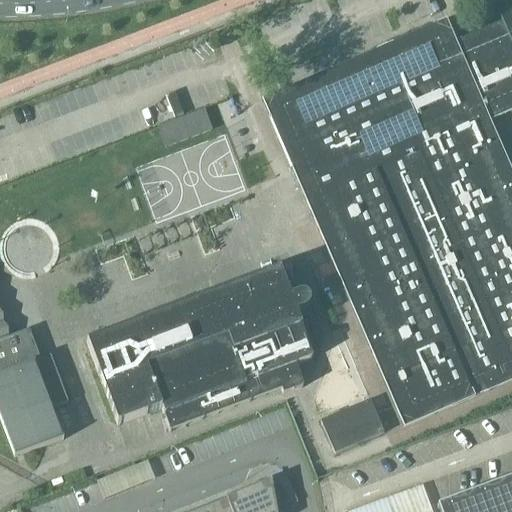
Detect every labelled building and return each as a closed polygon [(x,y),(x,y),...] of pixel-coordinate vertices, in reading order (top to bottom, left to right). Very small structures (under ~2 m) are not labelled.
[(511,0),(492,0),(503,25),(456,45),(447,24),(263,103),(405,430),(488,394),(511,383),(511,174),(489,123),(511,113),(511,0)] [(150,61),(172,54),(169,44),(147,51),(150,61)] [(263,182),(162,210),(180,273),(281,244),(263,182)] [(86,345),(118,428),(162,411),(170,434),(282,392),(283,396),(303,389),(295,368),(312,361),(312,360),(300,330),(301,329),(296,315),(304,312),(307,310),(309,308),(310,305),(309,301),(308,299),(305,297),(302,296),(299,297),(290,300),(280,272),(86,345)] [(0,418),(15,459),(14,459),(15,460),(64,442),(63,440),(62,440),(51,411),(68,405),(51,358),(40,362),(29,332),(9,340),(8,338),(7,339),(0,319),(0,418)] [(316,426),(330,460),(384,436),(370,403),(319,425),(316,426)] [(134,467),(97,482),(104,501),(141,486),(134,467)] [(511,511),(511,480),(437,509),(438,511),(511,511)] [(276,511),(271,481),(194,511),(276,511)]
